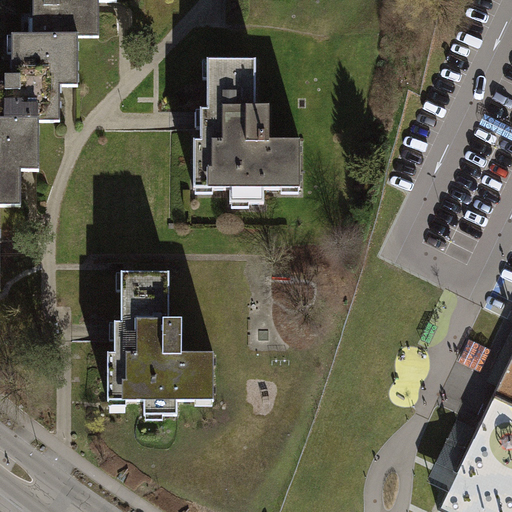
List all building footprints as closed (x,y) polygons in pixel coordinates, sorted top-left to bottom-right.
[(33,0),(33,45),(81,45),(99,45),(99,9),(120,9),(120,0),(47,0),(33,0)] [(0,80),(0,124),(41,125),(61,125),(62,93),(81,93),(81,45),(33,45),(11,44),(11,80),(0,80)] [(248,64),(195,64),(196,194),(293,193),(293,147),(264,147),(264,111),(249,111),(248,64)] [(0,213),(0,214),(22,214),(23,175),(40,175),(41,125),(0,124),(0,213)] [(169,274),(123,275),(123,324),(115,324),(115,358),(108,358),(108,402),(211,401),(210,356),(182,356),(181,320),(170,320),(169,274)] [(511,511),(511,355),(493,395),(438,511),(440,511),(511,511)]
